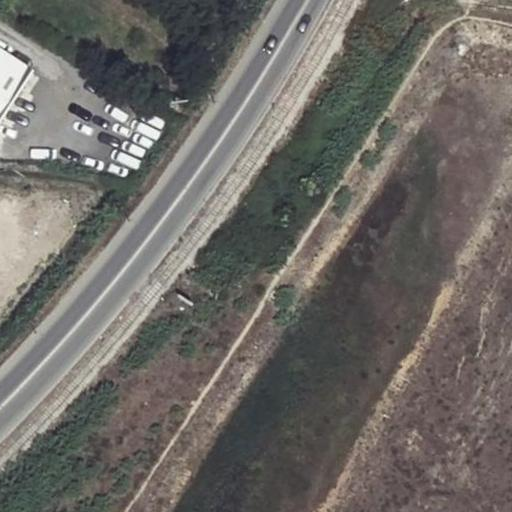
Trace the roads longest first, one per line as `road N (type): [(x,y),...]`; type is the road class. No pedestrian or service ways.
road 1 (primary): [(0,425),(195,198),(321,0)]
road 2 (primary): [(297,0),(188,171),(0,391)]
